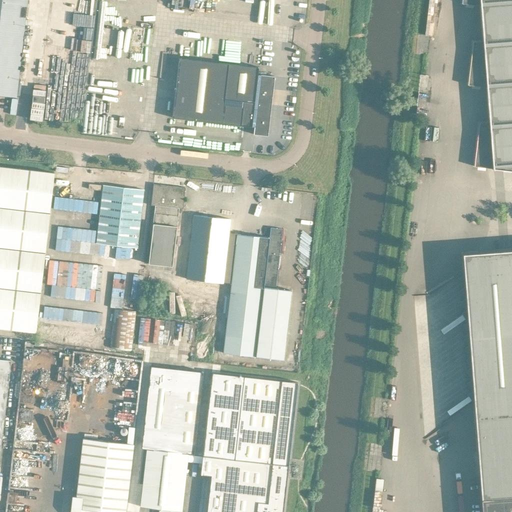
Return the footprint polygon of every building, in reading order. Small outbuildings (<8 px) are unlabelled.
[(0,0),(0,98),(15,101),(26,0),(0,0)] [(463,279),(458,282),(464,290),(459,294),(465,302),(460,305),(466,314),(461,317),(467,325),(462,328),(467,337),(463,340),(468,348),(463,352),(469,360),(464,363),(470,372),(465,375),(471,383),(466,387),(472,395),(467,398),(473,407),(480,502),(481,511),(511,511),(511,0),(461,0),(461,7),(479,9),(482,44),(472,45),(467,88),(486,90),(488,125),(478,126),(473,170),(492,172),(492,173),(511,174),(511,252),(462,257),(463,276),(462,277),(463,279)] [(253,138),(267,139),(274,80),(257,78),(258,70),(178,61),(171,121),(254,131),(253,138)] [(0,170),(0,331),(35,336),(54,176),(0,170)] [(182,213),(184,192),(153,188),(150,209),(154,210),(148,268),(172,271),(178,212),(182,213)] [(102,189),(95,247),(136,251),(143,194),(102,189)] [(237,237),(223,357),(283,363),(291,294),(275,292),(282,232),(270,231),(269,241),(237,237)] [(0,362),(0,448),(10,364),(0,362)] [(146,452),(140,510),(155,511),(181,511),(187,463),(188,456),(193,457),(203,375),(150,369),(141,451),(146,452)] [(188,456),(187,463),(202,465),(200,478),(211,479),(206,511),(282,511),(297,386),(281,384),(212,377),(202,458),(193,457),(188,456)] [(83,442),(76,500),(72,500),(70,511),(125,511),(133,448),(83,442)]
